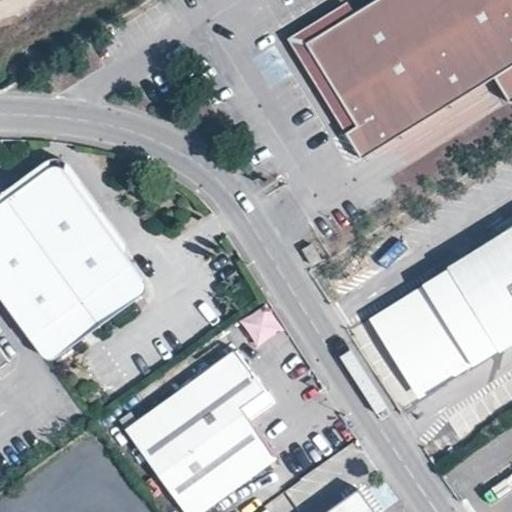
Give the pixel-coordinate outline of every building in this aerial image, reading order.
[(511,0),(362,0),(345,11),(295,42),(304,56),(347,126),(336,134),(352,160),(485,77),(492,73),(508,99),(511,96),(511,0)] [(304,56),(295,42),(345,11),(338,1),(277,39),(336,134),(347,126),(304,56)] [(508,99),(492,73),(485,77),(501,104),(508,99)] [(0,303),(45,364),(49,366),(54,366),(59,365),(75,355),(141,307),(145,300),(145,294),(125,260),(115,259),(86,217),(87,211),(65,179),(61,177),(54,177),(21,199),(21,208),(2,223),(0,222),(0,303)] [(498,348),(511,339),(511,223),(446,264),(447,265),(421,281),(449,326),(432,336),(455,372),(497,346),(498,348)] [(312,241),(303,247),(312,264),(322,259),(312,241)] [(449,326),(421,281),(369,314),(419,394),(455,372),(432,336),(449,326)] [(256,347),(284,332),(269,305),(241,321),(256,347)] [(413,400),(370,320),(354,328),(397,409),(413,400)] [(181,511),(214,511),(278,468),(246,421),(268,405),(241,366),(132,442),(181,511)] [(371,511),(357,491),(328,511),(371,511)]
